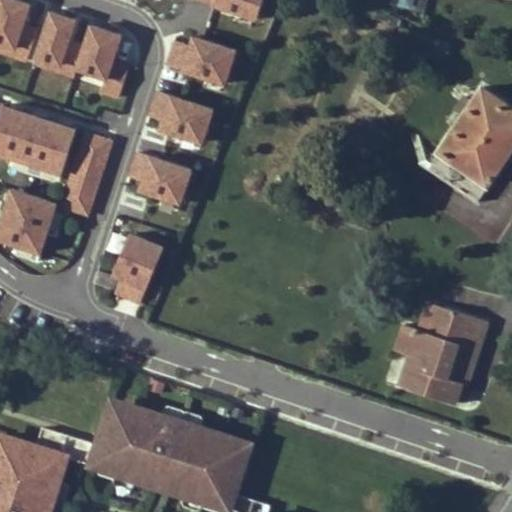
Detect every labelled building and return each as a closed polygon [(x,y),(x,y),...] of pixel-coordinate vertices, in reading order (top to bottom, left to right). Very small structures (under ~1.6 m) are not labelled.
[(0,0),(0,57),(123,93),(130,67),(116,63),(124,35),(89,25),(83,44),(72,41),(78,22),(48,13),(44,31),(26,26),(33,4),(19,0),(0,0)] [(255,28),(266,0),(194,0),(194,2),(255,28)] [(446,58),(451,45),(389,24),(387,31),(397,34),(395,40),(446,58)] [(190,46),(175,41),(164,71),(224,93),(239,53),(194,36),(190,46)] [(502,166),(496,162),(511,138),(511,105),(483,86),(473,100),(463,115),(428,166),(478,200),(502,166)] [(202,151),(217,112),(157,89),(142,128),(202,151)] [(466,95),(457,111),(463,115),(473,100),(466,95)] [(0,162),(61,183),(78,133),(3,108),(0,117),(0,162)] [(92,219),(111,139),(78,132),(60,212),(92,219)] [(511,151),(511,138),(496,162),(502,166),(511,151)] [(136,152),(124,193),(181,211),(194,169),(136,152)] [(0,247),(41,260),(58,205),(9,190),(0,218),(0,247)] [(274,201),(286,206),(290,195),(278,191),(274,201)] [(350,216),(353,207),(344,204),(341,213),(350,216)] [(108,295),(144,307),(164,246),(129,234),(108,295)] [(445,307),(436,334),(446,338),(455,310),(445,307)] [(455,404),(462,382),(448,377),(451,369),(471,376),(488,321),(455,310),(446,338),(436,334),(405,324),(396,350),(410,354),(400,386),(455,404)] [(451,369),(448,377),(462,382),(468,384),(471,376),(451,369)] [(235,505),(251,451),(226,443),(228,436),(139,407),(137,415),(109,406),(93,459),(120,468),(118,474),(158,486),(163,471),(171,474),(166,489),(207,502),(208,496),(235,505)] [(84,459),(90,441),(43,427),(38,444),(6,434),(0,452),(0,511),(49,511),(69,454),(84,459)] [(163,471),(158,486),(166,489),(169,474),(163,471)] [(171,474),(163,471),(169,474),(166,489),(171,474)] [(270,511),(272,506),(246,498),(243,511),(245,511),(270,511)]
